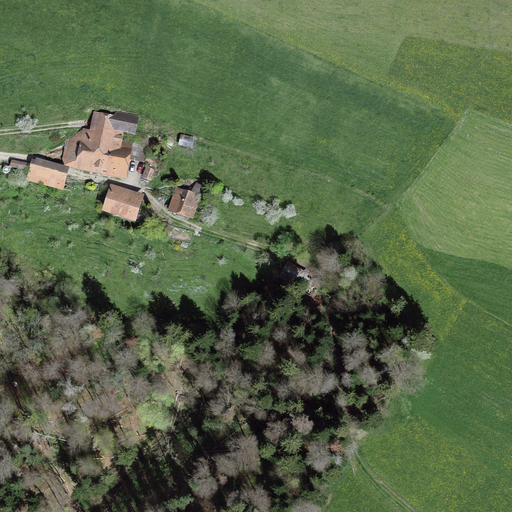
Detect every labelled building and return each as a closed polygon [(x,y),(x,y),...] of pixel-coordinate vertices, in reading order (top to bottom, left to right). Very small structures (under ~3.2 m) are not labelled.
[(104,177),(122,181),(129,151),(125,150),(127,144),(121,143),(123,132),(134,134),(137,119),(115,114),(115,117),(99,114),(94,132),(85,130),(73,139),(68,160),(77,162),(76,167),(83,171),(100,175),(102,168),(106,169),(104,177)] [(194,139),(181,136),(179,145),(192,148),(194,139)] [(144,143),(134,141),(131,153),(142,155),(144,143)] [(149,155),(147,159),(156,164),(158,160),(149,155)] [(28,170),(29,164),(12,160),(10,166),(28,170)] [(28,179),(62,186),(65,172),(31,165),(28,179)] [(143,176),(150,179),(154,171),(147,165),(143,176)] [(197,183),(193,190),(198,193),(202,186),(197,183)] [(100,208),(136,220),(140,208),(136,206),(138,201),(106,190),(100,208)] [(174,211),(190,215),(194,202),(196,202),(199,195),(180,190),(174,211)] [(312,278),(288,263),(281,273),(299,284),(300,284),(307,286),(312,278)]
